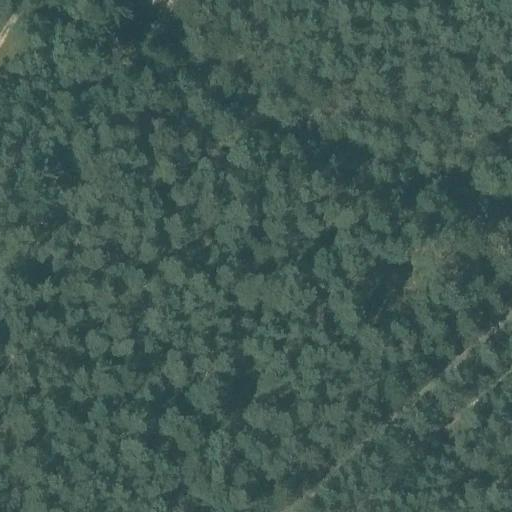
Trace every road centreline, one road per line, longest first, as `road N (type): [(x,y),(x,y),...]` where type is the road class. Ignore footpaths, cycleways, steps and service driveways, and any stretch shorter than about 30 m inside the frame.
road 1 (track): [(511,208),(228,105),(162,4)]
road 2 (track): [(0,279),(116,511)]
road 3 (track): [(511,357),(348,511)]
